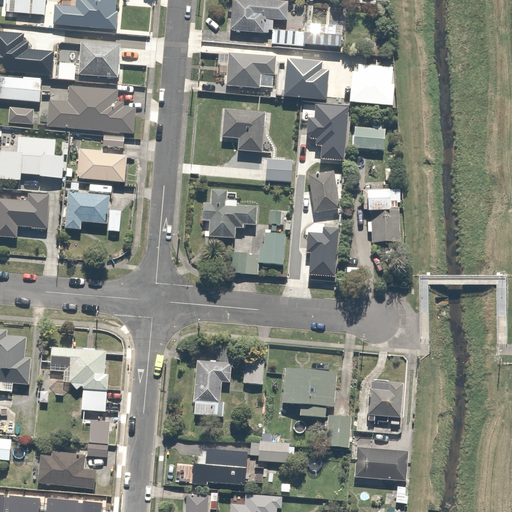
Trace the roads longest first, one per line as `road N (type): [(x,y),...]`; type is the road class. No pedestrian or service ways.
road 1 (residential): [(180,0),(154,301)]
road 2 (residential): [(376,320),(154,301)]
road 3 (residential): [(154,301),(135,511)]
road 4 (residential): [(0,288),(154,301)]
